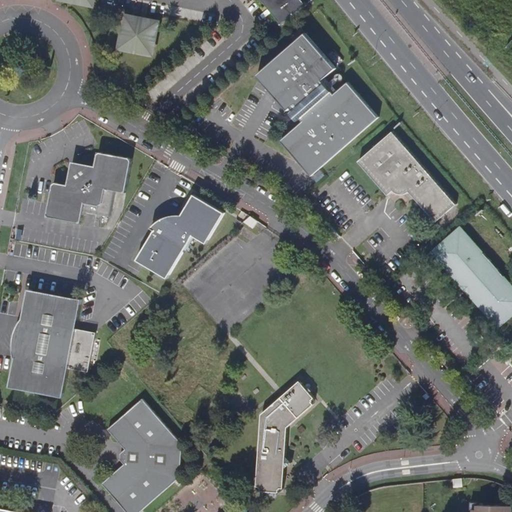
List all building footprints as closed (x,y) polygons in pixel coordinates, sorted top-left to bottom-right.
[(308,5),(303,0),(262,0),(283,25),(308,5)] [(127,17),(121,48),(152,55),(158,24),(127,17)] [(282,140),(311,176),(379,117),(348,82),(334,94),(323,81),(337,69),(306,33),(258,75),(288,110),(291,108),(293,110),(286,117),(292,125),(300,119),(302,122),(282,140)] [(162,119),(170,124),(184,112),(182,111),(178,106),(162,119)] [(197,140),(200,142),(204,138),(191,123),(186,127),(197,140)] [(394,132),(360,162),(389,195),(394,191),(399,194),(409,195),(411,193),(437,222),(457,205),(394,132)] [(54,182),(47,216),(82,223),(84,211),(111,217),(116,191),(127,193),(134,158),(100,151),(98,165),(80,162),(71,168),(68,185),(54,182)] [(298,201),(298,202),(308,209),(314,204),(312,202),(309,199),(306,195),(298,201)] [(227,216),(197,196),(184,216),(173,217),(170,218),(173,222),(165,225),(156,231),(137,260),(167,279),(194,238),(207,246),(227,216)] [(259,221),(251,216),(245,222),(254,228),(259,221)] [(170,218),(161,222),(153,229),(156,231),(165,225),(173,222),(170,218)] [(511,284),(462,227),(433,252),(461,285),(463,284),(472,293),(471,295),(500,329),(511,317),(511,284)] [(83,297),(29,285),(21,327),(17,347),(9,386),(63,397),(69,365),(89,369),(97,330),(77,326),(83,297)] [(263,415),(257,487),(260,491),(280,493),(284,490),(285,469),(292,463),(287,456),(289,427),(318,402),(301,381),(263,415)] [(185,446),(144,400),(110,431),(127,450),(122,455),(122,460),(126,465),(104,484),(128,511),(142,511),(183,477),(185,446)] [(464,487),(462,479),(454,480),(455,488),(464,487)]
